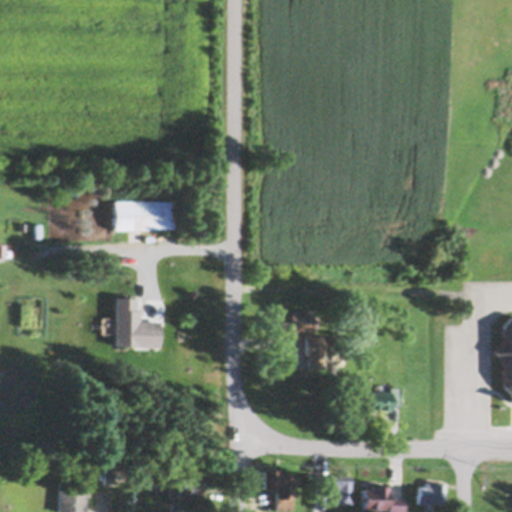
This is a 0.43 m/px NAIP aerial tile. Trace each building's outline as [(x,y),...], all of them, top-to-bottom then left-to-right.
[(63,187),(75,186),(76,197),(63,197),(63,187)] [(112,202),(158,201),(158,232),(113,233),(112,202)] [(114,300),(134,301),(134,313),(137,313),(137,323),(158,324),(157,351),(113,350),(114,300)] [(312,311),(312,336),(323,336),(323,370),(307,370),(307,355),(304,355),(304,336),(296,336),(296,340),(276,340),(276,315),(294,315),(294,311),(312,311)] [(502,328),(511,319),(511,398),(510,398),(502,390),(502,366),(491,355),(502,344),(502,328)] [(368,393),(389,393),(390,387),(400,387),(400,406),(390,406),(390,412),(384,411),(384,414),(380,414),(380,413),(376,413),(376,414),(371,413),(371,411),(368,411),(368,393)] [(103,480),(103,464),(116,464),(116,480),(103,480)] [(261,464),(276,464),(276,467),(294,467),(295,480),(291,480),(291,507),(275,508),(275,482),(261,482),(261,464)] [(178,467),(200,467),(200,483),(201,483),(201,494),(178,494),(177,483),(178,483),(178,467)] [(350,473),(350,500),(337,500),(337,487),(323,487),(323,505),(313,504),(314,487),(312,487),(312,472),(350,473)] [(57,508),(58,477),(86,478),(86,479),(89,479),(88,493),(85,492),(84,509),(84,511),(68,511),(68,509),(57,508)] [(418,483),(424,483),(425,479),(430,480),(430,479),(443,479),(442,499),(430,498),(429,501),(417,500),(418,483)] [(360,505),(361,484),(370,484),(370,481),(387,481),(387,494),(402,494),(402,510),(386,510),(386,505),(360,505)]
